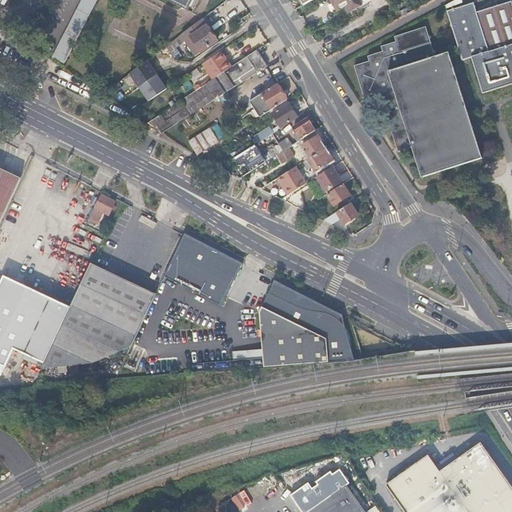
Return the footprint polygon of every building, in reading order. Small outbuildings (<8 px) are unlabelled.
[(96,0),(81,0),(52,57),(64,64),(96,0)] [(168,0),(188,10),(192,0),(168,0)] [(334,0),(339,9),(347,5),(350,11),(362,5),(360,0),(334,0)] [(483,91),(511,82),(511,2),(511,0),(510,0),(476,10),(474,2),(448,10),(463,58),(472,56),(483,91)] [(203,17),(181,34),(196,57),(218,41),(208,26),(208,25),(203,17)] [(387,103),(384,104),(399,150),(413,146),(418,159),(417,160),(417,161),(418,161),(423,175),(422,175),(422,176),(483,157),(482,156),(481,156),(477,142),(478,142),(477,141),(476,141),(472,127),(473,127),(473,126),(472,126),(467,113),(468,112),(468,111),(467,111),(463,97),(463,96),(462,96),(458,82),(459,82),(458,81),(457,81),(453,67),(454,67),(454,66),(453,66),(449,52),(450,52),(449,51),(436,55),(427,26),(395,36),(396,40),(382,45),(383,50),(368,54),(369,59),(355,64),(364,95),(380,90),(382,89),(387,103)] [(214,78),(180,101),(189,115),(207,104),(268,65),(259,51),(258,49),(231,67),(214,78)] [(221,51),(204,63),(214,78),(231,67),(221,51)] [(149,59),(129,72),(139,86),(158,72),(149,59)] [(158,72),(139,86),(148,101),(168,87),(158,72)] [(260,116),(287,99),(277,83),(250,101),(260,116)] [(180,101),(147,123),(162,132),(189,115),(180,101)] [(289,102),(273,112),(282,126),(298,116),(289,102)] [(301,138),(315,130),(308,118),(294,127),(301,138)] [(218,123),(190,141),(198,154),(226,136),(218,123)] [(255,136),(259,142),(274,133),(269,127),(255,136)] [(310,157),(326,146),(319,135),(302,145),(310,157)] [(266,163),(256,145),(234,158),(240,168),(246,165),(250,172),(266,163)] [(325,171),(332,167),(335,165),(332,160),(334,158),(326,146),(310,157),(308,158),(316,170),(322,166),(325,171)] [(288,147),(277,154),(282,162),(293,155),(288,147)] [(278,177),(289,194),(307,183),(296,166),(278,177)] [(317,176),(328,193),(341,185),(339,182),(342,181),(332,167),(325,171),(317,176)] [(0,168),(0,192),(2,194),(12,174),(0,168)] [(0,223),(21,179),(12,174),(2,194),(0,192),(0,223)] [(328,193),(327,193),(334,204),(351,194),(343,183),(341,185),(328,193)] [(116,201),(102,194),(95,209),(100,211),(104,213),(110,216),(116,201)] [(511,196),(492,202),(504,242),(511,239),(511,196)] [(351,202),(323,220),(331,224),(341,217),(345,223),(359,214),(351,202)] [(95,209),(91,218),(100,223),(104,213),(100,211),(95,209)] [(223,306),(245,261),(188,233),(166,278),(223,306)] [(92,264),(71,306),(45,362),(41,370),(91,363),(131,348),(156,294),(92,264)] [(0,364),(6,367),(16,348),(45,362),(71,306),(4,275),(0,283),(0,364)] [(263,366),(350,359),(351,357),(353,350),(353,346),(353,340),(352,337),(350,332),(348,328),(344,322),(341,320),(337,317),(333,315),(329,313),(323,311),(318,311),(312,310),(306,308),(300,306),(294,304),(272,293),(269,294),(260,312),(263,366)] [(214,431),(202,434),(203,440),(215,438),(214,431)] [(440,472),(468,511),(511,511),(511,487),(481,444),(440,472)] [(262,452),(252,455),(253,460),(264,457),(262,452)] [(347,453),(275,475),(284,488),(354,467),(347,453)] [(468,511),(440,472),(429,456),(386,485),(405,511),(468,511)] [(271,471),(255,482),(261,490),(277,479),(271,471)] [(365,511),(346,485),(308,511),(365,511)]
